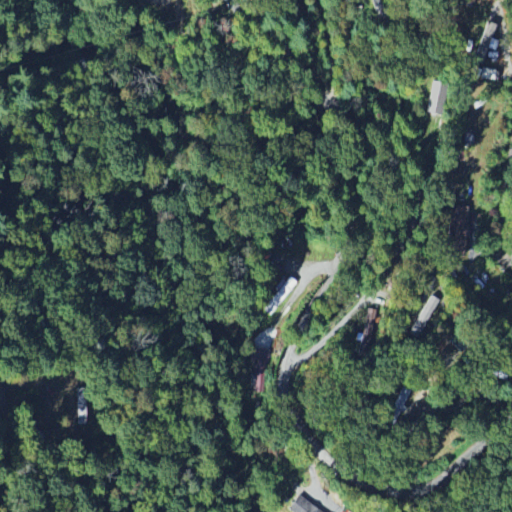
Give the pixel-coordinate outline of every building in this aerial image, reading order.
[(481,54),(488,55),(491,43),(485,42),(488,27),(476,25),(469,63),(479,65),(481,54)] [(494,81),(497,60),(490,59),(489,67),(477,66),(476,79),(494,81)] [(462,255),(463,206),(445,205),(444,255),(462,255)] [(263,311),(271,317),(295,282),(287,276),(263,311)] [(418,339),(435,300),(424,296),(408,335),(418,339)] [(384,421),(394,425),(408,389),(398,385),(384,421)]
